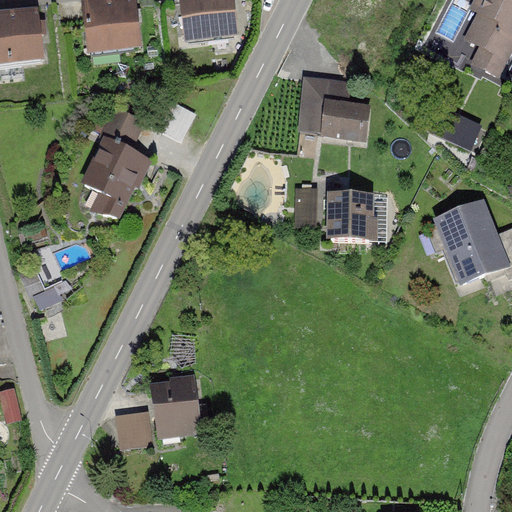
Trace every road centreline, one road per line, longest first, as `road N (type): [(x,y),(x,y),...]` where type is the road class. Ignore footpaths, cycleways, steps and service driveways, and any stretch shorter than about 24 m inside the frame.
road 1 (tertiary): [(57,477),(295,0)]
road 2 (residential): [(0,256),(57,477)]
